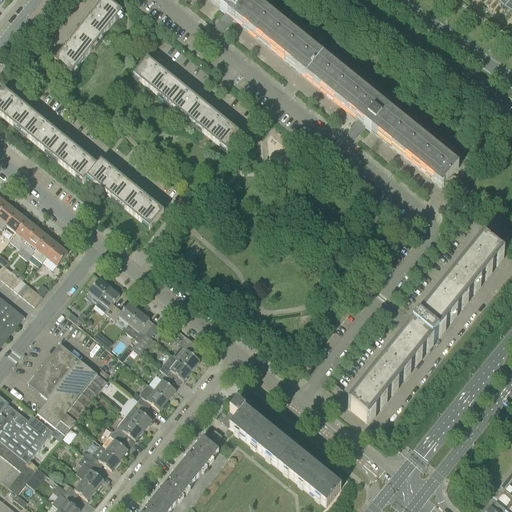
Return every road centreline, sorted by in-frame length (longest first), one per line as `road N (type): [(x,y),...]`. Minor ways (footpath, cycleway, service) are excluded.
road 1 (residential): [(297,404),(432,238),(432,228),(158,0)]
road 2 (residential): [(112,511),(238,358)]
road 3 (secondary): [(354,0),(511,108)]
road 4 (secondary): [(511,341),(394,483)]
road 5 (residential): [(238,358),(102,246)]
road 6 (residential): [(0,373),(102,246)]
road 7 (secondary): [(417,502),(511,385)]
road 8 (secondary): [(511,81),(396,0)]
road 9 (residential): [(102,246),(0,163)]
road 10 (residential): [(394,483),(297,404)]
